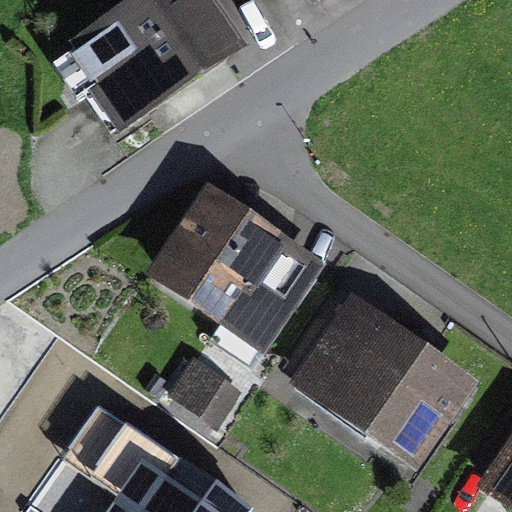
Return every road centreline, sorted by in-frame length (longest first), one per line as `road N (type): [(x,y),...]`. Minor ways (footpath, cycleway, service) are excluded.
road 1 (residential): [(242,116),(279,176),(511,340)]
road 2 (residential): [(242,116),(0,277)]
road 3 (residential): [(423,0),(242,116)]
